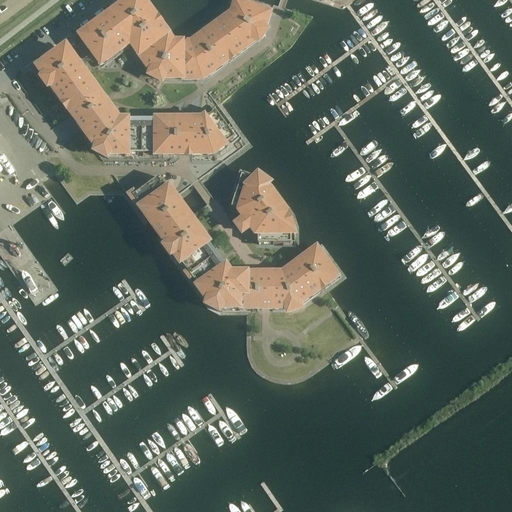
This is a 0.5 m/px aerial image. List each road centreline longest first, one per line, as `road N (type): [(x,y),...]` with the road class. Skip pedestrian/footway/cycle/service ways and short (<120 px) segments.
road 1 (residential): [(6,74),(76,171),(183,171)]
road 2 (residential): [(283,0),(270,39),(184,105),(183,171)]
road 3 (residential): [(183,171),(263,278),(266,345)]
road 4 (unclassified): [(6,74),(106,0)]
